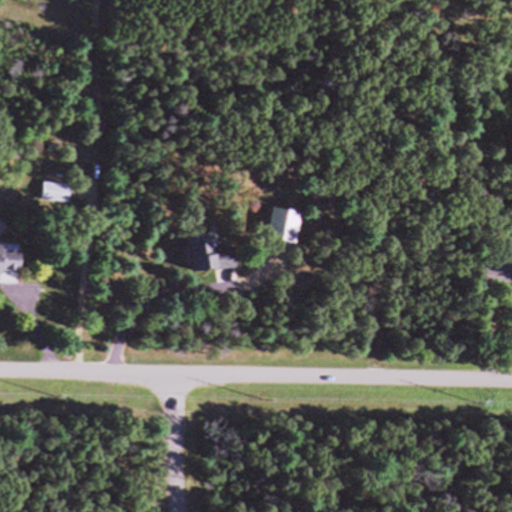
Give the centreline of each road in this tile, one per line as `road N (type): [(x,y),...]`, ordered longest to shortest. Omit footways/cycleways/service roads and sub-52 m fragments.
road 1 (residential): [(511,377),(0,366)]
road 2 (residential): [(179,370),(190,511)]
